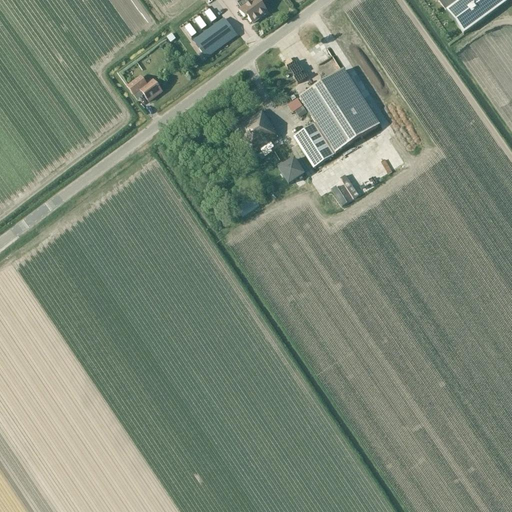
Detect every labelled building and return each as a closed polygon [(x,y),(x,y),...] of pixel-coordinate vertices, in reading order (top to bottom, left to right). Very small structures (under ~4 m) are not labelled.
[(254,0),(242,10),(238,12),(244,20),(247,17),(253,25),(268,14),(257,0),(254,0)] [(437,0),(446,12),(461,0),(437,0)] [(462,0),(446,12),(463,35),(497,10),(511,0),(462,0)] [(204,14),(211,24),(216,20),(209,10),(204,14)] [(194,21),(201,31),(206,28),(199,18),(194,21)] [(205,57),(235,35),(226,23),(196,45),(205,57)] [(184,29),(191,38),(196,35),(189,25),(184,29)] [(315,125),(294,139),(313,170),(336,155),(363,198),(405,171),(378,129),(342,72),(299,99),(315,125)] [(137,101),(143,96),(149,103),(161,93),(153,81),(147,86),(141,77),(127,87),(137,101)] [(275,130),(263,112),(234,131),(251,156),(279,138),(274,131),(275,130)] [(296,160),(281,170),(291,185),(306,175),(296,160)] [(309,184),(291,195),(295,201),(312,190),(309,184)] [(318,198),(300,209),(304,215),(321,204),(318,198)]
